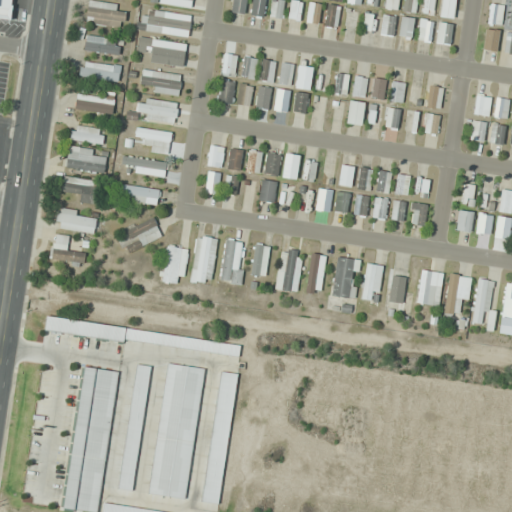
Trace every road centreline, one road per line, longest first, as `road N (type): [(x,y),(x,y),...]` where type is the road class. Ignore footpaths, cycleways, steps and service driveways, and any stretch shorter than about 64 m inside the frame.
road 1 (primary): [(54,0),(0,371)]
road 2 (residential): [(191,211),(511,263)]
road 3 (residential): [(201,122),(511,171)]
road 4 (residential): [(215,35),(511,78)]
road 5 (residential): [(441,253),(479,0)]
road 6 (residential): [(191,211),(219,0)]
